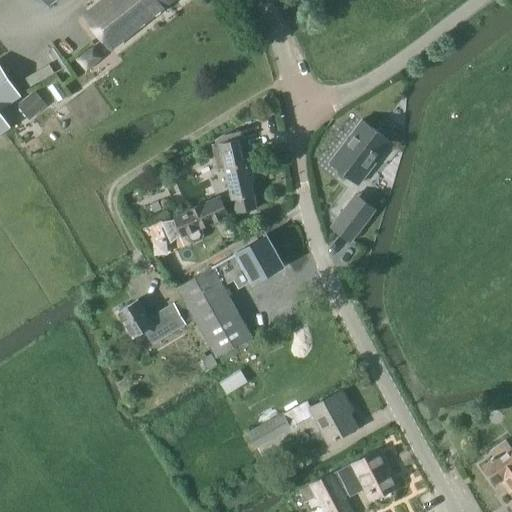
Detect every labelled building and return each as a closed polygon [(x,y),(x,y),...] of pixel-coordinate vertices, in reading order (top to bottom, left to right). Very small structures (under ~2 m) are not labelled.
[(100,0),(84,13),(111,47),(170,0),(100,0)] [(0,129),(9,124),(0,111),(0,105),(19,93),(0,64),(0,129)] [(36,91),(18,106),(30,122),(48,107),(36,91)] [(391,139),(362,117),(330,159),(359,181),(391,139)] [(239,138),(219,142),(225,154),(227,163),(226,164),(231,192),(220,197),(222,202),(233,197),(234,197),(237,211),(256,207),(254,193),(255,193),(248,160),(244,161),(239,138)] [(330,226),(351,242),(376,209),(355,194),(330,226)] [(220,196),(175,215),(184,237),(187,236),(188,241),(196,243),(204,240),(206,234),(203,227),(228,216),(222,202),(220,196)] [(266,235),(211,265),(219,280),(239,269),(237,267),(243,264),(251,279),(281,263),(266,235)] [(211,265),(176,285),(193,315),(214,355),(250,336),(219,280),(211,265)] [(136,299),(116,311),(133,337),(143,331),(150,342),(184,321),(173,302),(148,318),(136,299)] [(328,440),(356,425),(344,402),(348,401),(341,388),(309,405),(328,440)] [(255,445),(291,427),(284,412),(248,430),(255,445)] [(500,478),(511,495),(511,447),(505,438),(492,447),(495,452),(490,456),(491,457),(483,463),(496,481),(500,478)] [(393,491),(392,487),(396,485),(377,448),(352,461),(353,462),(332,473),(331,472),(311,482),(312,486),(301,492),(305,501),(317,494),(325,511),(351,511),(339,487),(342,486),(346,488),(350,488),(354,486),(356,482),(357,478),(360,477),(371,498),(375,496),(378,499),(382,501),(386,500),(389,499),(392,495),(393,491)]
